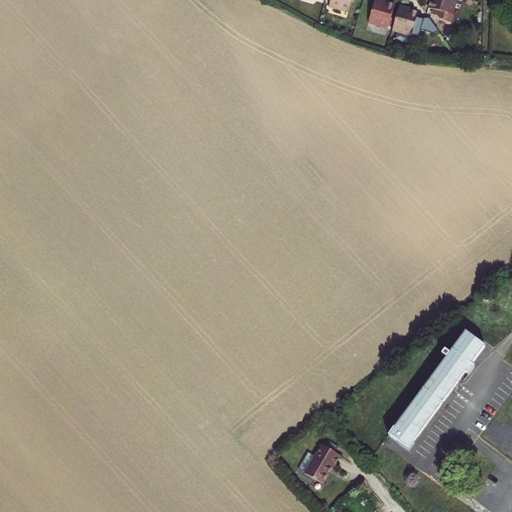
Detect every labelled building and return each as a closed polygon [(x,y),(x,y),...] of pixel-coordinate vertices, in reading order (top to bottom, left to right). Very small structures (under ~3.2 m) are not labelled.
[(350,0),(329,0),(328,6),(347,12),(350,0)] [(382,0),(381,0),(374,0),(367,23),(387,29),(393,6),(382,2),(382,0)] [(454,0),(430,0),(428,9),(437,12),(435,15),(438,20),(449,24),(451,16),(450,15),(454,0)] [(406,7),(399,5),(391,30),(418,38),(420,30),(434,33),(438,32),(429,18),(419,19),(416,18),(418,13),(406,10),(406,7)] [(414,444),(413,443),(465,372),(468,375),(474,367),(471,365),(484,347),(466,333),(395,429),(394,429),(388,436),(409,450),(414,444)] [(325,440),(322,446),(333,453),(336,446),(325,440)] [(339,456),(333,453),(322,446),(320,445),(313,456),(308,453),(298,469),(303,473),(303,474),(321,484),(332,466),(333,467),(336,461),(339,456)]
